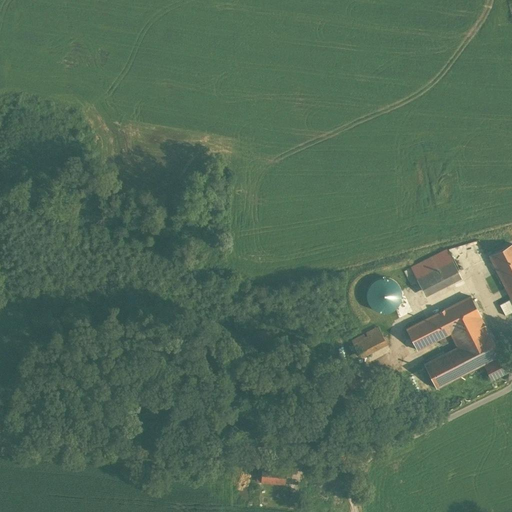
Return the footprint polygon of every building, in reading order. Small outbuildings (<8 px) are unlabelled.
[(511,245),(490,256),(511,299),(511,245)] [(446,248),(410,266),(425,296),(461,278),(446,248)] [(450,333),(457,347),(488,332),(470,297),(406,329),(417,350),(450,333)] [(378,327),(352,340),(360,359),(387,345),(378,327)] [(488,332),(457,347),(424,364),(436,388),(500,355),(488,332)] [(357,385),(345,362),(332,369),(333,370),(344,392),(357,385)] [(344,392),(333,370),(324,375),(335,396),(344,392)] [(287,470),(260,467),(258,481),(286,484),(287,470)]
